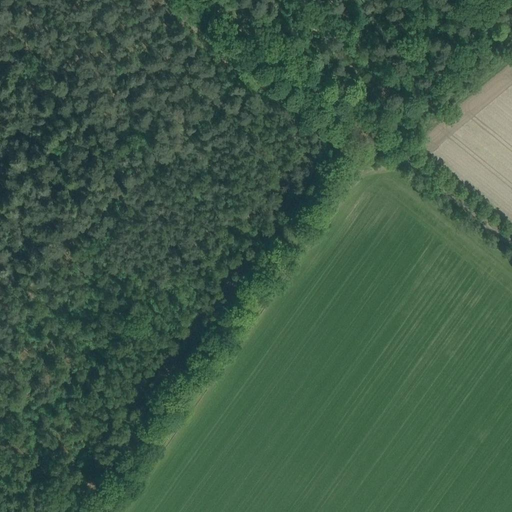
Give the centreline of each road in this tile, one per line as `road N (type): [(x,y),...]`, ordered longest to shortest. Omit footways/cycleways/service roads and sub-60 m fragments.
road 1 (track): [(124,511),(391,148)]
road 2 (track): [(209,0),(391,148)]
road 3 (track): [(511,246),(391,148)]
